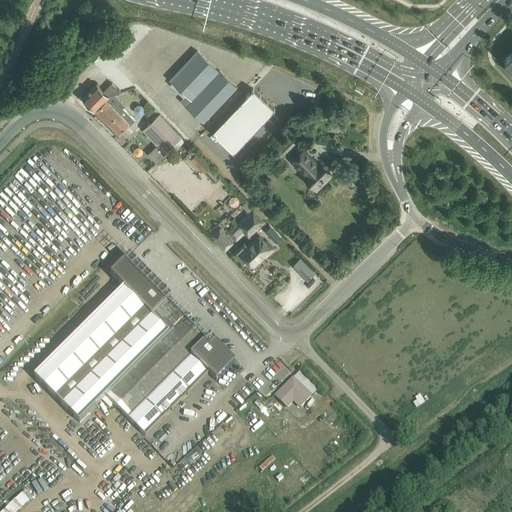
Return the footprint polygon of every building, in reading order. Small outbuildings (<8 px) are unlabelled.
[(170,84),(183,97),(180,100),(208,127),(242,91),(219,70),(219,71),(197,50),(169,80),(172,82),(170,84)] [(102,102),(103,102),(110,95),(111,95),(114,94),(121,91),(112,83),(103,91),(96,84),(83,97),(95,109),(102,102)] [(241,94),(208,128),(211,131),(211,132),(234,154),(268,116),(275,108),(253,88),(244,98),(241,94)] [(117,97),(114,94),(111,95),(110,95),(103,102),(103,103),(96,110),(119,133),(128,124),(129,125),(135,120),(123,108),(118,112),(107,101),(117,97)] [(181,137),(160,114),(144,129),(158,144),(148,154),(156,162),(167,152),(166,151),(181,137)] [(298,140),(290,133),(275,148),(283,155),(298,140)] [(187,154),(191,158),(190,160),(213,182),(220,174),(212,165),(198,152),(197,153),(193,149),(187,154)] [(297,157),(293,161),(306,174),(304,176),(316,189),(325,180),(324,180),(324,181),(321,178),(328,171),(330,174),(331,175),(331,174),(319,161),(315,164),(310,159),(312,158),(304,150),(297,157)] [(263,224),(252,211),(242,220),(253,233),(263,224)] [(243,241),(231,253),(243,266),(249,260),(254,265),(265,255),(266,256),(274,248),(268,241),(267,242),(260,235),(248,247),(243,241)] [(307,281),(316,271),(300,256),(291,266),(307,281)] [(124,289),(34,378),(80,423),(106,397),(146,437),(209,375),(216,382),(235,363),(210,337),(207,340),(168,301),(171,298),(130,257),(111,275),(124,289)] [(293,403),(300,409),(311,397),(293,379),(274,397),(287,409),(293,403)] [(412,401),(417,409),(425,402),(420,395),(412,401)] [(262,472),(276,460),(272,456),(258,468),(262,472)] [(1,511),(19,511),(33,499),(25,490),(1,511)]
